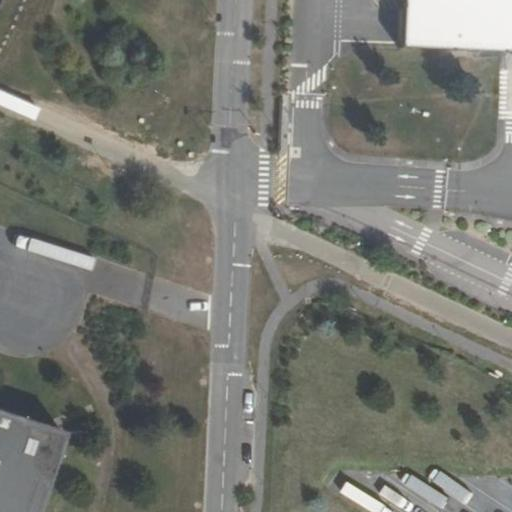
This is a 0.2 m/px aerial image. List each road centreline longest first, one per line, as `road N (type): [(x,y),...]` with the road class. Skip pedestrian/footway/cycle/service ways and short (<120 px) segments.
road 1 (residential): [(233,205),(511,342)]
road 2 (unclassified): [(223,511),(233,205)]
road 3 (residential): [(0,97),(233,205)]
road 4 (unclassified): [(233,205),(236,0)]
